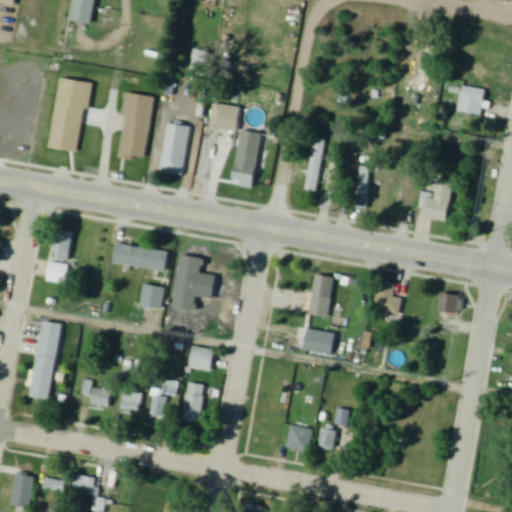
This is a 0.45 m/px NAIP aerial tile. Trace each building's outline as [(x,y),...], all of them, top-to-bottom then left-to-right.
[(96,0),(75,0),(72,21),(92,25),(96,0)] [(413,91),(423,93),(431,47),(420,45),(413,91)] [(194,75),(207,75),(207,52),(194,52),(194,75)] [(458,113),(482,118),(488,92),(464,87),(458,113)] [(120,159),(147,163),(155,99),(128,95),(120,159)] [(213,132),(223,132),(225,106),(214,106),(213,132)] [(99,123),(80,121),(76,151),(95,154),(99,123)] [(192,129),(170,126),(162,173),(184,176),(192,129)] [(316,141),(306,192),(318,195),(328,144),(316,141)] [(254,190),(260,154),(239,151),(234,187),(254,190)] [(416,165),(406,165),(404,210),(414,210),(416,165)] [(361,210),(369,210),(369,169),(361,169),(361,210)] [(479,195),(481,178),(468,177),(467,194),(479,195)] [(449,224),(456,183),(439,180),(436,201),(428,200),(425,220),(449,224)] [(71,263),(75,234),(57,231),(53,261),(71,263)] [(118,245),(115,263),(166,272),(169,253),(118,245)] [(70,265),(50,263),(48,284),(67,286),(70,265)] [(361,367),(366,323),(331,319),(335,279),(317,277),(312,318),(330,320),(328,339),(316,337),(313,361),(361,367)] [(403,299),(396,299),(396,284),(378,284),(378,317),(403,317),(403,299)] [(145,286),(142,306),(162,310),(165,290),(145,286)] [(204,311),(218,314),(222,293),(208,290),(204,311)] [(440,313),(461,317),(465,299),(444,295),(440,313)] [(61,340),(43,337),(33,399),(50,402),(61,340)] [(195,349),(192,369),(213,372),(216,353),(195,349)] [(96,391),(93,408),(109,412),(115,386),(105,384),(103,393),(96,391)] [(153,391),(152,418),(165,419),(166,397),(178,398),(179,384),(169,384),(169,392),(153,391)] [(207,387),(189,385),(185,423),(203,425),(207,387)] [(141,416),(141,397),(123,397),(123,416),(141,416)] [(338,425),(350,425),(350,412),(338,412),(338,425)] [(310,454),(314,430),(292,426),(288,450),(310,454)] [(321,449),(335,453),(341,431),(327,427),(321,449)] [(13,507),(31,511),(37,476),(19,473),(13,507)] [(100,477),(76,477),(76,496),(95,496),(95,511),(103,511),(103,499),(100,499),(100,477)]
